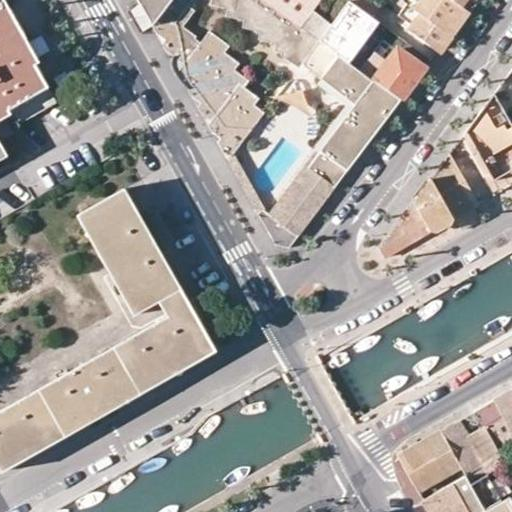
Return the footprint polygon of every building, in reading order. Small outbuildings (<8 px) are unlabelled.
[(144,0),(141,5),(158,17),(170,0),(144,0)] [(262,0),(170,0),(158,17),(152,25),(155,31),(166,38),(162,43),(166,50),(185,63),(178,72),(181,77),(190,84),(187,88),(191,95),(202,102),(198,106),(202,113),(211,119),(208,124),(212,131),(221,137),(218,142),(221,148),(231,155),(264,113),(250,102),(255,95),(241,84),(245,78),(229,66),(234,59),(220,48),(225,42),(209,31),(200,42),(195,38),(196,35),(179,23),(195,0),(218,0),(217,5),(234,10),(233,17),(250,22),(249,28),(266,32),(265,40),(282,44),(281,51),(306,58),(319,40),(332,24),(313,10),(300,27),(262,0)] [(320,0),(262,0),(300,27),(313,10),(320,0)] [(380,21),(372,16),(350,0),(332,24),(319,40),(349,61),(380,21)] [(372,0),(350,0),(372,16),(380,6),(372,0)] [(426,0),(417,0),(412,7),(419,11),(426,0)] [(435,49),(466,10),(452,0),(426,0),(419,11),(418,12),(424,16),(412,33),(435,49)] [(473,0),(452,0),(466,10),(473,0)] [(0,2),(0,114),(2,113),(7,111),(48,88),(31,57),(0,2)] [(407,3),(403,8),(415,16),(418,12),(419,11),(412,7),(407,3)] [(306,58),(299,66),(319,80),(316,85),(346,107),(376,129),(400,98),(360,69),(349,61),(319,40),(306,58)] [(363,64),(360,69),(400,98),(424,64),(399,46),(378,74),(363,64)] [(55,101),(48,88),(7,111),(15,125),(55,101)] [(511,151),(507,142),(503,135),(486,103),(461,137),(489,186),(511,173),(511,151)] [(321,152),(346,170),(376,129),(346,107),(316,148),(321,152)] [(2,113),(0,114),(0,141),(14,134),(2,113)] [(511,139),(511,130),(503,135),(507,142),(511,139)] [(321,152),(316,148),(314,151),(285,189),(290,193),(308,169),(321,152)] [(290,193),(316,211),(333,188),(346,170),(321,152),(308,169),(290,193)] [(478,203),(450,152),(431,178),(453,217),(472,207),(478,203)] [(231,155),(228,159),(248,196),(258,214),(263,209),(233,153),(231,155)] [(413,202),(422,218),(429,231),(453,217),(431,178),(413,202)] [(158,301),(167,316),(0,410),(0,468),(1,471),(106,412),(215,351),(123,189),(77,215),(133,314),(158,301)] [(290,193),(285,189),(267,212),(273,217),(290,193)] [(298,235),(316,211),(290,193),(273,217),(267,212),(263,209),(258,214),(278,250),(288,249),(298,235)] [(422,218),(413,202),(398,222),(402,229),(422,218)] [(479,220),(472,207),(453,217),(460,230),(479,220)] [(429,231),(422,218),(402,229),(409,242),(429,231)] [(379,247),(384,256),(409,242),(402,229),(398,222),(379,247)] [(483,425),(493,420),(502,416),(507,426),(511,435),(511,392),(511,391),(475,412),(483,425)] [(502,416),(493,420),(483,425),(484,427),(489,436),(507,426),(502,416)] [(461,467),(466,475),(483,465),(488,473),(504,464),(505,463),(489,436),(484,427),(468,436),(459,421),(452,425),(441,431),(461,467)] [(461,467),(441,431),(398,456),(418,491),(461,467)] [(470,483),(477,479),(488,473),(483,465),(466,475),(470,483)] [(429,511),(482,511),(486,510),(470,483),(466,475),(423,500),(429,511)] [(477,479),(470,483),(486,510),(492,507),(477,479)] [(511,511),(505,499),(492,507),(486,510),(482,511),(511,511)]
